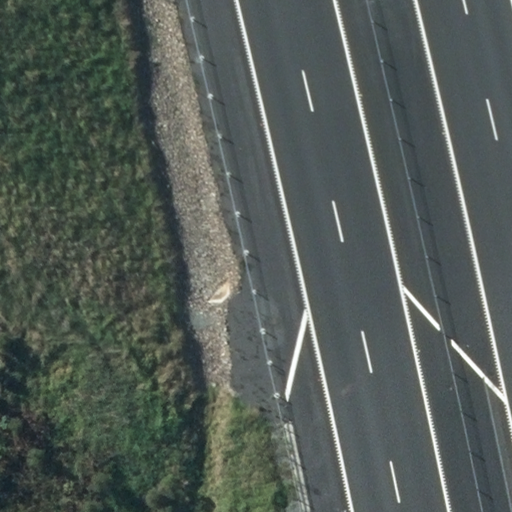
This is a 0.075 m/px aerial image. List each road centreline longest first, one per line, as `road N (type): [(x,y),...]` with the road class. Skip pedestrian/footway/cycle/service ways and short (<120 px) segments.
road 1 (motorway): [(394,511),(269,0)]
road 2 (motorway): [(463,0),(511,221)]
